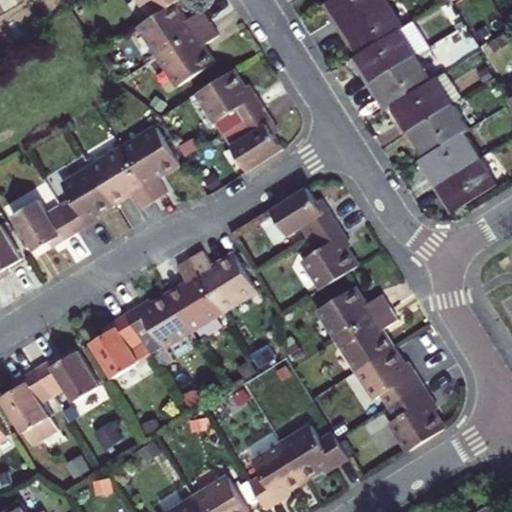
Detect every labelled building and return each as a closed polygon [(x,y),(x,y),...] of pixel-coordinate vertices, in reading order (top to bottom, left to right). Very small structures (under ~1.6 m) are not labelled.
[(136,0),(141,7),(149,2),(157,14),(173,3),(178,0),(136,0)] [(330,14),(340,30),(387,1),(386,0),(330,0),(329,1),(335,11),(330,14)] [(387,1),(340,30),(349,44),(354,41),(361,52),(400,28),(404,26),(387,1)] [(138,26),(158,56),(209,24),(201,12),(185,21),(173,3),(157,14),(138,26)] [(209,24),(158,56),(178,87),(213,66),(201,47),(218,37),(209,24)] [(400,28),(361,52),(357,55),(363,65),(361,67),(371,84),(417,55),(400,28)] [(417,55),(371,84),(380,99),(383,96),(390,107),(394,104),(432,81),(417,55)] [(231,71),(196,94),(222,134),(263,109),(253,94),(248,97),(242,89),(231,71)] [(432,81),(394,104),(402,117),(398,120),(407,134),(454,105),(436,78),(432,81)] [(248,85),(242,89),(248,97),(253,94),(248,85)] [(454,105),(407,134),(416,148),(420,145),(427,157),(466,133),(470,130),(454,105)] [(246,171),(282,149),(273,136),(267,127),(273,124),(263,109),(222,134),(246,171)] [(267,127),(273,136),(278,133),(273,124),(267,127)] [(158,127),(122,149),(153,200),(167,192),(157,177),(180,163),(158,127)] [(482,159),(466,133),(427,157),(423,160),(429,170),(426,172),(436,187),(482,159)] [(141,207),(153,200),(122,149),(93,168),(114,203),(131,192),(141,207)] [(482,159),(436,187),(445,202),(449,201),(455,210),(497,183),(482,159)] [(89,218),(98,212),(114,203),(93,168),(65,184),(72,198),(59,205),(77,233),(93,224),(89,218)] [(305,188),(271,210),(287,237),(300,228),(307,240),(335,222),(326,208),(320,211),(314,202),(305,188)] [(320,211),(326,208),(320,198),(314,202),(320,211)] [(58,237),(62,242),(77,233),(59,205),(47,213),(39,200),(15,215),(36,249),(50,242),(58,237)] [(101,219),(98,212),(89,218),(93,224),(101,219)] [(303,261),(320,289),(355,267),(344,250),(339,242),(345,238),(335,222),(307,240),(315,253),(303,261)] [(0,224),(0,280),(2,279),(0,275),(0,271),(8,267),(22,258),(0,224)] [(54,248),(62,242),(58,237),(50,242),(54,248)] [(351,247),(345,238),(339,242),(344,250),(351,247)] [(203,252),(190,260),(222,312),(257,290),(236,255),(214,268),(203,252)] [(192,330),(222,312),(190,260),(178,267),(188,284),(170,295),(192,330)] [(0,271),(0,275),(2,279),(12,273),(8,267),(0,271)] [(318,309),(337,339),(388,307),(380,295),(364,305),(352,287),(318,309)] [(152,355),(192,330),(170,295),(155,305),(146,310),(142,305),(126,314),(152,355)] [(151,299),(142,305),(146,310),(155,305),(151,299)] [(388,307),(337,339),(356,370),(391,348),(380,330),(396,320),(388,307)] [(114,378),(152,355),(126,314),(111,324),(114,330),(106,335),(92,343),(114,378)] [(114,330),(111,324),(102,329),(106,335),(114,330)] [(391,348),(356,370),(374,399),(382,395),(388,406),(422,384),(413,369),(406,373),(401,364),(391,348)] [(79,351),(64,360),(56,365),(52,360),(36,370),(53,398),(73,386),(80,398),(100,387),(79,351)] [(61,354),(52,360),(56,365),(64,360),(61,354)] [(406,373),(413,369),(407,360),(401,364),(406,373)] [(36,409),(53,398),(36,370),(22,379),(25,384),(16,389),(2,398),(24,433),(44,421),(36,409)] [(25,384),(22,379),(13,384),(16,389),(25,384)] [(408,452),(443,430),(431,412),(426,403),(432,400),(422,384),(388,406),(396,418),(389,423),(408,452)] [(437,408),(432,400),(426,403),(431,412),(437,408)] [(0,441),(8,436),(0,423),(0,441)] [(282,444),(303,479),(320,469),(330,462),(333,469),(348,459),(331,432),(319,439),(311,426),(282,444)] [(266,510),(281,501),(278,495),(286,490),(303,479),(282,444),(241,470),(266,510)] [(330,462),(320,469),(324,474),(333,469),(330,462)] [(243,511),(223,480),(193,499),(201,511),(243,511)] [(278,495),(281,501),(289,495),(286,490),(278,495)] [(201,511),(193,499),(171,511),(201,511)] [(44,511),(42,511),(25,511),(19,502),(3,511),(44,511)]
